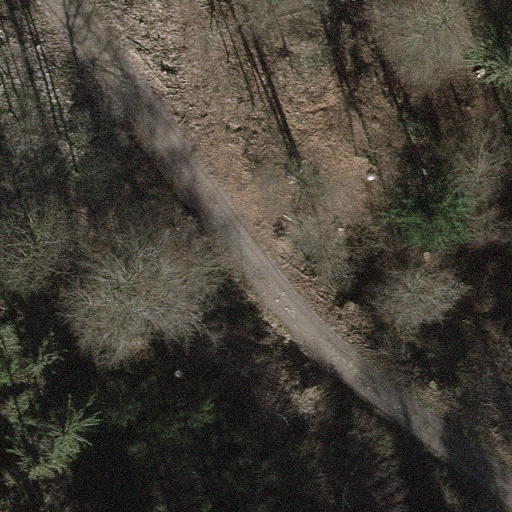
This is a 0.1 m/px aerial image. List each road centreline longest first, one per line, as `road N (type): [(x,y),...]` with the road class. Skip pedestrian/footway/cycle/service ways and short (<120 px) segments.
road 1 (track): [(511,474),(236,234),(79,0)]
road 2 (track): [(236,234),(177,0)]
